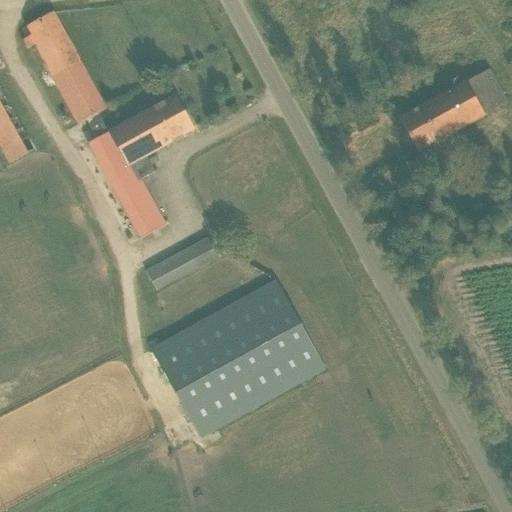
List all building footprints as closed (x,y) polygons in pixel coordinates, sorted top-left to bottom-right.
[(194,130),(175,97),(108,133),(98,114),(105,110),(52,13),(26,27),(31,36),(22,40),(27,49),(35,44),(79,124),(86,120),(97,140),(87,145),(139,239),(165,226),(140,180),(155,173),(146,156),(194,130)] [(489,70),(399,119),(418,153),(507,103),(489,70)] [(0,164),(22,156),(0,100),(0,164)] [(497,165),(466,182),(477,204),(508,187),(497,165)] [(220,257),(210,238),(146,272),(155,291),(220,257)] [(200,438),(325,369),(277,281),(151,350),(200,438)]
